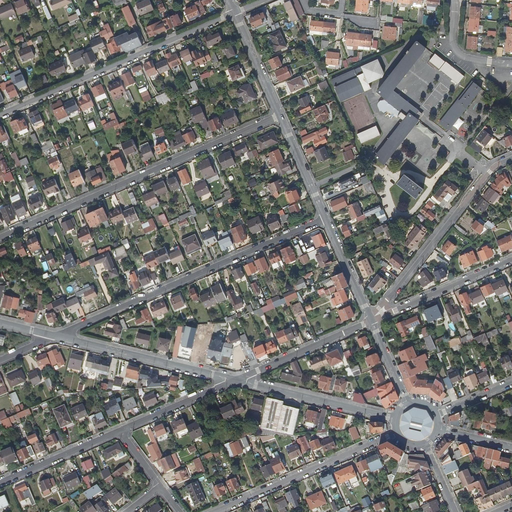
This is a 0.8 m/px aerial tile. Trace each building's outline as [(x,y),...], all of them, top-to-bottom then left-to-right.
[(24,0),(22,0),(16,3),(20,14),(29,10),(24,0)] [(73,3),(71,0),(57,0),(51,3),(54,11),(73,3)] [(149,0),(148,0),(136,5),(140,15),(154,10),(149,0)] [(201,0),(195,3),(196,6),(201,16),(205,14),(202,7),(209,4),(211,3),(210,0),(201,0)] [(297,0),(289,0),(291,2),(298,19),(304,16),(297,0)] [(367,1),(359,0),(356,0),(356,12),(367,13),(368,11),(369,4),(369,1),(367,1)] [(440,0),(427,0),(427,6),(427,10),(436,11),(436,8),(439,8),(440,0)] [(290,17),(293,23),(299,20),(298,19),(291,2),(284,5),(288,11),(289,11),(291,16),(290,17)] [(16,14),(11,4),(0,8),(0,13),(2,18),(2,19),(16,14)] [(157,8),(158,11),(159,14),(165,11),(163,5),(157,8)] [(48,20),(52,18),(47,6),(43,8),(48,20)] [(189,21),(201,16),(196,6),(192,8),(185,11),(189,21)] [(130,26),(136,23),(129,7),(122,10),(130,26)] [(470,19),(479,20),(480,9),(471,8),(470,19)] [(267,22),(264,14),(251,20),(254,28),(267,22)] [(178,15),(171,18),(175,27),(182,24),(178,15)] [(423,20),(423,24),(432,25),(433,21),(429,20),(429,16),(424,16),(423,20)] [(175,27),(171,18),(164,21),(168,30),(175,27)] [(478,33),(479,20),(470,19),(469,32),(478,33)] [(321,32),(323,23),(311,21),(311,24),(309,24),(309,28),(310,29),(310,31),(321,32)] [(151,38),(167,31),(163,22),(147,29),(151,38)] [(335,25),(323,23),(321,32),(335,33),(335,25)] [(100,34),(102,38),(103,41),(113,37),(108,25),(104,28),(106,32),(100,34)] [(503,34),(507,34),(507,28),(511,28),(511,26),(504,26),(503,34)] [(384,40),(396,42),(398,30),(386,28),(384,40)] [(129,37),(135,50),(143,47),(137,33),(129,37)] [(286,48),(279,33),(270,36),(274,45),(272,46),(276,52),(286,48)] [(119,51),(122,56),(135,50),(129,37),(127,34),(116,39),(115,37),(113,38),(114,39),(109,42),(110,45),(108,46),(111,55),(119,51)] [(211,36),(204,39),(208,48),(222,42),(219,34),(212,37),(211,36)] [(350,46),(358,47),(359,35),(348,34),(347,45),(350,46)] [(359,35),(358,47),(370,48),(371,48),(372,37),(359,35)] [(36,43),(36,45),(43,42),(41,36),(34,39),(36,43)] [(315,43),(313,39),(311,36),(307,38),(308,41),(309,44),(311,48),(315,46),(315,43)] [(482,46),(482,39),(468,37),(467,49),(476,50),(477,45),(482,46)] [(90,43),(95,54),(100,51),(99,49),(105,46),(103,41),(102,38),(90,43)] [(23,49),(36,43),(34,39),(28,42),(25,43),(21,45),(23,49)] [(0,54),(11,49),(9,45),(7,41),(5,42),(7,46),(0,48),(0,54)] [(425,50),(417,42),(377,93),(385,99),(383,102),(382,101),(380,101),(380,103),(378,103),(378,106),(377,107),(380,109),(380,111),(382,111),(382,112),(384,112),(384,113),(386,111),(387,112),(388,111),(394,116),(395,115),(397,117),(401,112),(407,117),(374,158),(384,165),(418,121),(417,120),(422,115),(417,112),(417,108),(414,109),(409,105),(409,101),(405,102),(400,98),(400,94),(397,95),(393,92),(425,50)] [(231,46),(224,49),(226,53),(229,59),(236,56),(231,46)] [(30,47),(20,52),(24,61),(35,57),(30,47)] [(192,57),(188,49),(184,50),(185,52),(183,52),(180,53),(185,63),(193,60),(192,57)] [(213,50),(208,52),(211,60),(216,69),(222,67),(220,63),(218,63),(213,50)] [(85,51),(82,52),(88,65),(97,61),(93,52),(86,55),(85,51)] [(207,51),(203,53),(197,55),(196,51),(192,53),(193,57),(192,57),(193,60),(196,67),(207,62),(211,60),(208,52),(207,51)] [(165,55),(171,68),(181,64),(179,59),(178,59),(176,54),(171,56),(170,53),(165,55)] [(339,66),(340,54),(328,53),(327,64),(329,65),(336,66),(339,66)] [(70,59),(74,69),(78,67),(78,66),(85,62),(81,54),(70,59)] [(169,67),(165,57),(155,62),(159,71),(169,67)] [(278,57),(269,61),(273,70),(282,66),(278,57)] [(382,78),(384,74),(378,60),(331,81),(340,103),(342,102),(363,92),(370,89),(369,84),(382,78)] [(152,61),(144,65),(149,76),(157,72),(152,61)] [(57,65),(56,64),(48,67),(51,74),(55,72),(57,76),(67,72),(63,63),(57,65)] [(446,63),(440,70),(459,85),(464,77),(446,63)] [(141,66),(131,70),(133,75),(135,75),(137,74),(144,71),(141,66)] [(239,66),(228,71),(233,81),(238,79),(239,81),(245,79),(245,78),(242,70),(241,70),(239,66)] [(291,77),(287,69),(276,73),(280,82),(291,77)] [(214,75),(212,71),(211,72),(200,76),(202,80),(214,75)] [(136,84),(134,80),(133,81),(130,73),(127,74),(127,73),(124,74),(124,75),(121,76),(125,85),(126,88),(136,84)] [(301,78),(288,84),(292,93),(305,88),(301,78)] [(125,90),(121,81),(116,83),(117,84),(108,88),(113,98),(126,92),(125,90)] [(13,86),(18,96),(26,92),(22,82),(13,86)] [(195,82),(190,84),(194,92),(198,90),(195,82)] [(321,92),(329,88),(326,82),(318,85),(321,92)] [(473,83),(440,124),(449,132),(482,90),(473,83)] [(101,85),(92,89),(96,99),(106,95),(101,85)] [(11,99),(18,96),(13,86),(7,89),(11,99)] [(246,103),(256,99),(254,95),(253,95),(249,86),(242,89),(242,91),(239,92),(241,97),(244,95),(246,98),(244,99),(246,103)] [(159,106),(170,101),(168,97),(167,93),(155,98),(156,100),(159,106)] [(94,106),(89,95),(83,97),(84,100),(78,102),(82,111),(94,106)] [(313,109),(309,100),(307,101),(306,99),(299,102),(301,108),(299,109),(302,114),(313,109)] [(79,111),(74,100),(70,102),(63,105),(66,111),(68,116),(79,111)] [(186,105),(190,114),(191,118),(193,121),(194,124),(194,125),(201,122),(205,132),(204,133),(207,138),(213,136),(203,113),(201,109),(197,100),(186,105)] [(68,116),(66,111),(65,111),(60,101),(57,102),(57,104),(52,106),(58,120),(58,121),(59,121),(68,117),(68,116)] [(313,111),(315,115),(319,124),(328,120),(327,118),(330,117),(326,106),(313,111)] [(506,111),(501,108),(492,118),(501,124),(502,122),(499,120),(506,111)] [(41,119),(38,111),(29,115),(34,126),(38,125),(36,121),(41,119)] [(227,127),(239,122),(234,112),(234,111),(225,116),(222,117),(227,127)] [(120,125),(115,114),(110,116),(114,123),(107,126),(105,121),(101,123),(105,131),(114,128),(120,125)] [(70,121),(68,117),(59,121),(61,125),(70,121)] [(222,135),(226,133),(219,119),(209,123),(213,132),(220,129),(222,135)] [(94,120),(88,122),(91,130),(96,128),(94,120)] [(15,121),(7,125),(12,135),(24,129),(21,121),(16,124),(16,123),(15,121)] [(204,133),(205,132),(201,122),(194,125),(195,126),(200,124),(204,133)] [(433,138),(436,132),(419,123),(416,128),(433,138)] [(181,134),(186,145),(201,139),(196,129),(195,126),(194,125),(194,124),(187,128),(188,131),(181,134)] [(376,125),(356,133),(360,143),(380,134),(376,125)] [(10,140),(4,126),(0,127),(0,142),(1,144),(10,140)] [(328,133),(326,129),(302,139),(304,144),(315,139),(316,141),(314,142),(316,147),(327,143),(324,137),(323,138),(322,136),(328,133)] [(484,146),(491,137),(489,135),(483,130),(476,140),(477,141),(484,146)] [(183,140),(180,131),(173,135),(176,140),(181,138),(182,141),(183,140)] [(38,143),(35,134),(30,136),(34,145),(38,143)] [(267,138),(266,137),(257,141),(261,150),(277,144),(274,135),(267,138)] [(171,147),(172,151),(186,145),(183,140),(182,141),(181,138),(176,140),(177,143),(174,144),(174,143),(173,143),(170,145),(171,147)] [(511,139),(509,141),(507,138),(503,140),(504,140),(499,142),(505,147),(506,146),(507,147),(511,144),(511,139)] [(63,143),(55,147),(57,151),(67,147),(64,139),(61,140),(63,143)] [(122,145),(126,156),(138,151),(133,140),(122,145)] [(171,147),(170,145),(168,142),(168,140),(155,146),(159,155),(167,151),(167,149),(171,147)] [(245,144),(233,150),(237,160),(239,160),(237,156),(248,151),(245,144)] [(470,147),(479,154),(482,150),(474,145),(473,144),(470,147)] [(51,155),(56,152),(54,147),(42,152),(45,157),(51,155)] [(140,155),(143,162),(146,161),(146,160),(154,156),(150,147),(141,150),(142,154),(140,155)] [(315,152),(320,164),(329,160),(324,148),(315,152)] [(282,163),(283,163),(282,159),(278,150),(269,154),(274,167),(275,166),(282,163)] [(354,159),(350,151),(343,155),(346,161),(344,161),(345,163),(347,162),(347,163),(354,159)] [(114,159),(121,174),(126,172),(119,157),(119,152),(115,152),(113,152),(112,153),(112,155),(114,159)] [(16,167),(20,165),(19,162),(15,153),(11,155),(16,167)] [(230,153),(219,158),(224,170),(235,165),(230,153)] [(3,172),(5,171),(8,170),(2,154),(0,154),(0,169),(1,169),(2,170),(3,172)] [(116,176),(121,174),(114,159),(112,155),(107,157),(116,176)] [(61,166),(57,157),(47,161),(51,170),(55,168),(56,171),(59,169),(58,167),(61,166)] [(20,165),(22,168),(28,165),(26,159),(19,162),(20,165)] [(208,159),(197,164),(203,178),(214,173),(208,159)] [(214,173),(203,178),(204,180),(217,175),(210,159),(208,159),(214,173)] [(282,163),(275,166),(280,177),(292,172),(290,167),(291,166),(289,163),(283,166),(282,163)] [(185,170),(178,173),(184,186),(191,182),(185,170)] [(85,182),(80,171),(70,176),(75,187),(85,182)] [(94,171),(86,175),(88,181),(91,180),(92,184),(93,186),(96,185),(106,180),(102,171),(95,174),(94,171)] [(13,178),(10,172),(7,174),(2,176),(5,182),(13,178)] [(491,188),(498,194),(501,190),(505,185),(507,188),(510,185),(505,174),(498,179),(491,188)] [(416,184),(416,183),(415,182),(414,183),(404,175),(398,184),(416,198),(422,190),(416,184)] [(29,188),(36,185),(33,176),(26,179),(29,188)] [(180,187),(176,177),(167,181),(172,191),(180,187)] [(352,178),(339,183),(343,192),(349,190),(348,188),(355,185),(352,178)] [(257,185),(254,179),(248,182),(251,188),(257,185)] [(55,194),(60,192),(55,180),(42,186),(46,195),(54,192),(55,194)] [(268,185),(272,195),(278,192),(284,190),(280,180),(272,184),(271,183),(268,185)] [(449,192),(453,195),(457,189),(447,181),(434,198),(440,203),(449,192)] [(168,192),(164,182),(152,187),(154,191),(157,197),(168,192)] [(367,193),(374,190),(371,183),(364,186),(367,193)] [(206,184),(194,189),(198,198),(210,192),(206,184)] [(296,189),(287,193),(291,203),(289,204),(290,205),(291,207),(298,204),(299,203),(298,200),(300,199),(296,189)] [(499,197),(490,189),(484,197),(493,205),(497,200),(499,197)] [(154,191),(143,197),(147,208),(159,203),(157,197),(154,191)] [(231,192),(230,191),(225,194),(226,198),(223,199),(224,202),(228,200),(233,198),(232,195),(231,192)] [(454,196),(453,195),(449,192),(440,203),(445,207),(454,196)] [(132,193),(128,195),(133,206),(137,204),(132,193)] [(39,197),(28,202),(32,211),(42,206),(39,197)] [(335,212),(347,206),(343,199),(338,201),(338,200),(331,203),(332,207),(335,212)] [(434,205),(435,203),(430,199),(427,203),(428,204),(421,213),(432,221),(435,217),(431,213),(429,212),(434,205)] [(482,216),(490,205),(483,200),(474,210),(482,216)] [(350,215),(352,221),(356,219),(362,216),(360,212),(361,211),(358,203),(348,207),(351,211),(352,214),(350,215)] [(302,213),(298,204),(291,207),(288,208),(291,215),(295,213),(296,216),(302,213)] [(383,226),(389,223),(381,206),(365,213),(367,218),(376,214),(378,218),(380,220),(383,226)] [(0,212),(4,219),(5,219),(7,224),(16,220),(10,207),(0,212)] [(24,208),(16,211),(19,217),(26,213),(24,208)] [(95,212),(100,224),(108,220),(103,208),(95,212)] [(134,208),(122,213),(125,219),(128,225),(139,220),(136,212),(134,208)] [(117,212),(109,215),(113,224),(123,220),(125,219),(122,213),(120,209),(116,210),(117,212)] [(282,211),(279,212),(279,214),(284,223),(287,222),(286,220),(285,216),(282,211)] [(91,228),(100,224),(95,212),(86,216),(91,228)] [(193,216),(191,213),(180,218),(181,221),(186,219),(189,217),(193,216)] [(358,223),(367,219),(367,218),(365,213),(363,214),(364,216),(362,216),(356,219),(358,223)] [(168,223),(164,214),(159,217),(160,221),(162,220),(163,222),(162,222),(163,226),(168,223)] [(281,226),(284,224),(284,223),(279,214),(276,215),(277,218),(268,222),(271,231),(281,226)] [(259,217),(247,222),(253,234),(260,231),(260,230),(264,228),(259,217)] [(61,231),(64,238),(67,236),(66,234),(74,230),(73,226),(76,224),(73,219),(61,224),(64,230),(61,231)] [(144,230),(155,225),(153,219),(148,221),(148,223),(142,226),(144,230)] [(123,220),(113,224),(115,228),(125,224),(123,220)] [(489,231),(491,229),(485,224),(479,220),(478,222),(476,221),(472,227),(474,228),(472,230),(480,235),(481,236),(480,237),(489,231)] [(158,231),(155,225),(144,230),(146,236),(158,231)] [(425,233),(427,230),(421,225),(418,228),(417,227),(408,239),(409,240),(405,245),(411,250),(415,245),(417,246),(426,234),(425,233)] [(342,229),(346,238),(351,236),(347,226),(342,229)] [(382,228),(382,227),(372,231),(375,237),(384,233),(387,240),(391,238),(386,226),(382,228)] [(77,235),(81,243),(92,238),(88,228),(84,230),(84,231),(82,233),(77,235)] [(233,245),(238,243),(247,239),(244,231),(240,233),(238,228),(232,231),(234,236),(230,238),(233,245)] [(459,228),(457,231),(464,236),(466,233),(459,228)] [(213,231),(201,236),(206,246),(213,243),(213,244),(218,242),(213,231)] [(321,234),(314,237),(319,248),(322,246),(321,245),(325,243),(321,234)] [(187,252),(200,247),(195,235),(182,241),(187,252)] [(511,236),(497,242),(501,253),(511,248),(511,236)] [(36,237),(27,241),(30,249),(31,249),(33,253),(41,249),(40,247),(36,237)] [(230,238),(230,237),(223,239),(219,241),(223,251),(228,249),(227,247),(233,245),(230,238)] [(456,247),(449,241),(442,250),(450,256),(456,247)] [(21,243),(16,245),(22,257),(27,255),(21,243)] [(298,245),(294,247),(299,258),(303,256),(298,245)] [(112,251),(115,259),(127,254),(125,250),(123,246),(121,247),(114,250),(112,251)] [(201,249),(200,247),(187,252),(188,255),(201,249)] [(283,250),(278,252),(283,263),(286,262),(287,264),(296,260),(294,256),(295,255),(293,251),(292,251),(290,247),(283,250)] [(154,253),(154,254),(159,264),(171,259),(168,253),(166,248),(154,253)] [(478,255),(481,262),(492,257),(491,254),(492,253),(491,250),(490,250),(489,249),(488,249),(488,248),(483,250),(484,251),(480,253),(480,254),(478,255)] [(181,249),(169,254),(173,264),(185,259),(181,249)] [(325,267),(335,262),(333,258),(331,259),(327,250),(319,254),(325,267)] [(283,263),(278,252),(268,256),(274,270),(284,265),(283,263)] [(478,262),(473,252),(461,258),(465,268),(478,262)] [(45,257),(47,262),(48,262),(51,267),(56,264),(56,262),(57,262),(56,258),(54,259),(52,254),(45,257)] [(94,268),(97,266),(96,265),(102,263),(106,272),(109,270),(110,272),(115,269),(109,255),(107,255),(107,254),(95,259),(89,262),(90,265),(92,269),(94,268)] [(144,259),(148,269),(159,265),(159,264),(154,254),(144,259)] [(303,256),(299,258),(302,265),(309,261),(306,255),(303,256)] [(445,259),(440,255),(437,259),(442,263),(443,262),(445,259)] [(404,263),(396,257),(391,264),(399,270),(404,263)] [(264,258),(255,262),(260,273),(269,270),(264,258)] [(367,259),(365,260),(358,263),(364,278),(373,274),(367,259)] [(63,266),(65,271),(77,266),(75,262),(75,261),(72,262),(63,266)] [(384,267),(387,270),(390,267),(384,262),(381,265),(384,267)] [(429,263),(428,262),(425,266),(424,265),(422,267),(427,271),(430,273),(431,274),(431,272),(426,267),(429,263)] [(252,263),(244,266),(248,275),(257,271),(255,266),(254,266),(252,263)] [(429,274),(430,273),(427,271),(422,267),(420,270),(422,273),(420,274),(419,275),(420,276),(418,277),(418,279),(419,281),(418,282),(423,288),(427,285),(426,284),(433,279),(429,274)] [(115,269),(110,272),(109,272),(112,278),(119,275),(116,268),(115,269)] [(240,268),(231,272),(235,280),(244,276),(240,268)] [(443,271),(443,270),(439,271),(434,273),(438,281),(446,277),(444,274),(447,272),(446,270),(443,271)] [(149,271),(136,276),(141,288),(150,284),(149,281),(152,279),(151,275),(149,271)] [(348,287),(342,273),(332,277),(338,290),(334,291),(334,290),(321,296),(322,298),(348,287)] [(379,276),(378,275),(370,286),(378,292),(381,288),(382,286),(384,287),(387,283),(382,279),(385,275),(382,273),(379,276)] [(135,274),(132,276),(134,279),(130,280),(129,281),(130,284),(133,291),(140,288),(135,274)] [(303,279),(295,283),(296,286),(294,287),(296,290),(306,286),(303,280),(303,279)] [(508,290),(503,280),(499,282),(492,285),(495,292),(496,295),(508,290)] [(215,287),(211,289),(213,292),(213,294),(217,303),(218,304),(227,300),(219,282),(214,284),(215,287)] [(255,282),(250,284),(257,298),(260,296),(258,292),(259,291),(255,282)] [(74,283),(71,285),(77,298),(80,296),(84,294),(85,296),(88,301),(97,297),(94,290),(95,290),(93,287),(80,293),(78,289),(76,290),(74,283)] [(494,292),(490,284),(481,288),(485,296),(489,295),(490,298),(496,295),(495,292),(494,292)] [(194,288),(190,290),(194,301),(198,299),(197,296),(198,295),(196,290),(195,291),(194,288)] [(232,289),(227,292),(235,311),(241,309),(240,308),(244,306),(240,299),(237,300),(232,289)] [(344,290),(336,293),(338,299),(340,303),(348,300),(344,290)] [(480,290),(469,296),(473,305),(477,303),(484,300),(480,290)] [(471,302),(467,293),(459,296),(463,306),(465,305),(465,306),(464,307),(467,314),(472,312),(468,305),(467,305),(467,304),(471,302)] [(208,294),(201,298),(205,308),(217,303),(213,294),(209,296),(208,294)] [(15,299),(5,296),(2,307),(11,309),(12,305),(13,305),(15,299)] [(181,296),(171,301),(175,311),(185,306),(181,296)] [(52,303),(56,313),(60,311),(59,310),(67,306),(65,303),(63,298),(52,303)] [(68,308),(70,313),(81,307),(77,298),(65,303),(67,306),(68,308)] [(280,300),(273,303),(274,306),(275,308),(287,303),(285,298),(280,300)] [(449,304),(445,305),(454,324),(458,322),(457,318),(461,317),(458,308),(453,310),(451,304),(454,303),(452,299),(448,301),(449,304)] [(26,318),(25,321),(35,324),(38,314),(38,310),(35,310),(34,314),(22,311),(25,300),(23,300),(23,302),(22,302),(18,316),(26,318)] [(164,302),(150,308),(155,318),(168,312),(164,302)] [(55,313),(56,313),(52,303),(47,305),(49,311),(44,313),(47,318),(49,317),(50,321),(52,321),(53,321),(58,319),(55,313)] [(268,306),(261,309),(263,312),(274,306),(273,303),(268,306)] [(297,320),(306,316),(302,307),(302,306),(292,309),(297,320)] [(350,307),(338,312),(342,321),(354,316),(350,307)] [(438,308),(429,312),(428,309),(421,312),(425,322),(427,321),(430,327),(435,325),(433,321),(442,317),(438,308)] [(147,310),(140,313),(143,319),(136,322),(137,326),(147,321),(151,320),(147,310)] [(397,324),(401,332),(408,329),(420,323),(418,316),(405,322),(405,321),(397,324)] [(156,328),(152,319),(151,320),(147,321),(148,323),(151,322),(154,328),(156,328)] [(123,320),(119,321),(121,326),(123,330),(127,330),(123,320)] [(106,335),(122,339),(123,330),(121,326),(117,325),(116,330),(108,328),(106,335)] [(183,327),(182,327),(179,344),(182,345),(186,327),(187,326),(183,327)] [(178,331),(172,358),(176,358),(179,344),(182,327),(179,327),(178,331)] [(197,330),(186,327),(182,345),(182,346),(192,348),(197,330)] [(201,329),(199,335),(212,338),(213,333),(212,333),(213,330),(203,327),(201,327),(201,329)] [(421,330),(425,338),(431,335),(427,327),(423,329),(421,330)] [(482,332),(473,336),(474,338),(485,333),(484,329),(482,330),(482,332)] [(486,334),(487,338),(492,336),(492,335),(495,333),(496,335),(499,333),(497,329),(486,334)] [(280,344),(289,341),(285,332),(285,330),(276,334),(280,344)] [(285,332),(289,341),(298,337),(296,331),(292,333),(291,330),(285,332)] [(228,341),(230,341),(229,338),(237,335),(236,331),(231,333),(231,334),(228,336),(228,337),(227,338),(228,341)] [(460,339),(462,344),(474,338),(473,336),(472,335),(470,331),(467,332),(469,335),(462,339),(460,339)] [(484,345),(489,343),(487,338),(486,334),(485,333),(474,338),(475,341),(475,342),(478,340),(479,342),(482,340),(484,345)] [(150,337),(138,334),(136,343),(148,345),(150,337)] [(241,344),(251,367),(258,364),(248,341),(245,335),(239,338),(237,335),(229,338),(230,341),(232,344),(235,343),(237,342),(239,341),(241,344)] [(425,338),(424,338),(430,352),(437,349),(436,346),(433,342),(431,335),(425,338)] [(370,347),(366,337),(358,340),(361,347),(364,346),(366,349),(370,347)] [(436,346),(437,349),(439,354),(441,353),(437,345),(439,345),(438,344),(445,341),(443,337),(433,342),(436,346)] [(451,349),(462,344),(460,339),(459,337),(448,342),(451,349)] [(171,341),(160,338),(157,349),(168,351),(171,341)] [(211,340),(207,357),(212,358),(211,360),(216,362),(217,360),(221,361),(224,348),(225,344),(221,343),(222,341),(216,339),(216,341),(211,340)] [(270,343),(265,345),(268,353),(277,350),(273,341),(270,343)] [(263,346),(254,350),(258,359),(267,355),(263,346)] [(399,353),(404,363),(407,362),(412,359),(416,358),(412,347),(399,353)] [(183,355),(191,357),(193,350),(185,348),(183,355)] [(221,361),(220,365),(228,367),(232,350),(224,348),(221,361)] [(56,350),(47,354),(49,360),(52,366),(63,361),(60,355),(59,355),(56,350)] [(343,361),(338,350),(326,354),(331,366),(343,361)] [(349,351),(343,353),(347,360),(352,358),(349,351)] [(381,362),(377,353),(367,358),(370,366),(381,362)] [(49,360),(47,354),(36,358),(39,365),(43,364),(44,366),(50,364),(48,361),(49,360)] [(425,354),(416,358),(412,359),(415,365),(417,364),(426,360),(427,360),(425,354)] [(83,358),(72,355),(70,361),(71,361),(69,368),(80,371),(83,358)] [(329,364),(325,356),(320,358),(320,357),(317,358),(317,359),(310,361),(314,370),(324,366),(329,364)] [(505,369),(511,366),(511,362),(509,356),(501,359),(505,369)] [(100,360),(88,358),(85,371),(97,373),(100,360)] [(111,363),(100,360),(97,373),(108,376),(111,363)] [(417,364),(418,367),(426,364),(428,369),(429,368),(426,360),(417,364)] [(286,380),(300,383),(302,374),(296,361),(292,363),(295,371),(294,376),(288,375),(282,374),(282,373),(280,378),(281,378),(286,380)] [(489,380),(491,385),(494,384),(492,379),(491,379),(487,372),(488,371),(484,361),(481,363),(485,372),(478,376),(481,383),(489,380)] [(400,365),(406,379),(415,374),(428,369),(426,364),(418,367),(411,370),(407,362),(404,363),(400,365)] [(138,375),(139,369),(129,367),(127,378),(138,380),(139,375),(138,375)] [(349,377),(354,377),(352,373),(351,369),(350,367),(346,369),(349,377)] [(379,372),(377,368),(372,370),(377,382),(380,381),(381,382),(385,380),(381,371),(379,372)] [(454,373),(449,375),(453,383),(462,379),(458,371),(456,372),(455,370),(454,371),(454,373)] [(149,375),(150,373),(141,371),(140,379),(145,380),(144,381),(147,382),(148,381),(150,381),(152,375),(149,375)] [(21,374),(20,372),(7,378),(11,388),(26,382),(23,374),(21,374)] [(36,372),(28,375),(33,385),(41,382),(36,372)] [(492,379),(494,384),(498,382),(493,372),(491,373),(489,374),(492,379)] [(406,379),(404,379),(406,386),(409,393),(414,393),(418,393),(430,394),(434,384),(427,384),(427,381),(418,380),(415,374),(406,379)] [(479,384),(475,374),(465,379),(469,389),(479,384)] [(180,378),(171,376),(171,379),(169,385),(173,386),(172,391),(177,392),(177,391),(180,392),(180,390),(178,389),(180,378)] [(49,377),(44,379),(50,391),(54,389),(49,377)] [(331,379),(322,377),(319,389),(329,391),(331,379)] [(450,389),(455,401),(459,399),(454,387),(449,377),(444,379),(446,385),(448,384),(450,389)] [(169,385),(171,379),(166,378),(165,386),(157,386),(157,388),(169,387),(169,385)] [(123,381),(115,379),(114,383),(113,391),(121,390),(122,387),(123,381)] [(336,379),(334,390),(344,392),(347,382),(345,381),(336,379)] [(387,408),(394,403),(399,399),(391,382),(380,387),(383,393),(385,399),(383,400),(385,404),(384,404),(385,408),(386,407),(387,408)] [(113,391),(114,383),(108,383),(108,385),(107,390),(106,390),(105,391),(107,391),(113,391)] [(434,384),(430,394),(435,398),(441,402),(447,394),(434,384)] [(365,402),(383,393),(380,387),(378,388),(375,390),(372,391),(362,395),(363,397),(365,402)] [(15,392),(9,394),(14,405),(20,403),(15,392)] [(154,395),(144,400),(147,407),(157,403),(154,395)] [(353,401),(367,405),(365,402),(363,397),(355,395),(353,401)] [(134,398),(124,403),(127,410),(137,406),(134,398)] [(264,400),(253,398),(252,407),(262,410),(264,400)] [(259,436),(275,436),(294,436),(300,410),(283,407),(284,403),(267,399),(260,431),(259,436)] [(117,412),(121,410),(117,400),(109,403),(109,405),(105,407),(109,417),(114,415),(114,414),(117,412)] [(50,407),(48,401),(42,404),(44,409),(44,408),(45,410),(46,410),(47,413),(51,412),(49,408),(50,407)] [(225,409),(221,410),(225,420),(236,415),(233,408),(230,401),(223,405),(224,407),(225,409)] [(16,408),(19,414),(26,411),(23,404),(16,408)] [(71,410),(76,421),(89,415),(84,405),(71,410)] [(241,405),(233,408),(236,415),(237,416),(245,413),(241,405)] [(65,406),(55,410),(62,427),(68,425),(67,424),(71,421),(65,406)] [(506,417),(511,416),(511,408),(509,409),(508,407),(503,410),(506,417)] [(19,417),(31,412),(30,409),(26,411),(19,414),(18,414),(19,417)] [(319,425),(316,434),(320,434),(326,433),(326,431),(321,430),(326,410),(322,409),(321,415),(319,425)] [(427,412),(415,409),(404,415),(401,426),(406,438),(419,441),(429,435),(433,424),(427,412)] [(315,424),(319,425),(321,415),(318,414),(318,413),(308,411),(306,422),(305,425),(307,427),(313,428),(315,424)] [(466,416),(464,411),(450,417),(451,422),(460,421),(461,421),(460,418),(466,416)] [(500,416),(488,413),(484,429),(496,431),(500,416)] [(98,434),(100,433),(98,428),(107,424),(104,417),(103,418),(100,419),(101,422),(98,423),(95,417),(95,415),(90,417),(97,434),(98,434)] [(2,421),(3,425),(3,426),(4,426),(5,426),(16,421),(15,420),(14,416),(11,417),(7,419),(2,421)] [(344,420),(332,417),(330,425),(340,428),(340,430),(342,430),(342,428),(344,420)] [(187,428),(183,419),(179,421),(180,422),(172,425),(176,434),(188,429),(187,428)] [(193,440),(204,435),(199,423),(187,428),(188,429),(193,440)] [(367,434),(381,433),(384,432),(383,424),(380,423),(370,424),(370,425),(366,426),(367,431),(367,434)] [(156,433),(153,434),(155,439),(162,436),(164,435),(169,433),(167,431),(166,431),(163,425),(154,429),(156,433)] [(351,437),(353,443),(358,441),(357,439),(359,438),(357,434),(354,428),(349,431),(351,437)] [(153,434),(151,430),(148,431),(154,446),(148,448),(153,460),(162,456),(155,439),(153,434)] [(53,446),(65,441),(61,431),(54,434),(54,435),(47,439),(48,442),(47,442),(49,447),(53,445),(53,446)] [(235,443),(242,439),(246,438),(245,436),(244,432),(242,433),(243,435),(234,438),(233,437),(232,437),(235,443)] [(29,441),(32,448),(34,447),(37,455),(42,453),(43,455),(46,454),(45,452),(42,444),(40,445),(37,438),(36,434),(28,438),(29,441)] [(306,437),(304,438),(298,441),(303,453),(309,450),(309,449),(311,448),(306,437)] [(323,451),(324,453),(336,447),(332,438),(320,443),(322,448),(323,451)] [(439,460),(441,463),(445,459),(443,454),(448,449),(454,442),(446,439),(435,451),(439,460)] [(322,448),(320,443),(319,441),(310,444),(314,452),(315,451),(316,453),(320,452),(319,449),(322,448)] [(445,459),(441,463),(442,467),(455,461),(469,456),(471,454),(467,445),(457,442),(461,450),(455,453),(456,455),(453,457),(453,459),(450,461),(447,457),(445,459)] [(229,444),(226,446),(231,458),(243,453),(239,443),(230,446),(229,444)] [(399,469),(405,454),(404,454),(389,444),(379,448),(385,461),(388,459),(387,455),(388,455),(395,459),(398,461),(397,463),(395,462),(395,463),(392,472),(394,472),(393,475),(389,476),(386,471),(385,472),(392,486),(398,472),(399,469)] [(120,445),(105,451),(107,457),(113,455),(114,457),(123,453),(120,445)] [(485,460),(488,450),(474,446),(476,456),(477,456),(476,458),(485,460)] [(290,462),(302,456),(298,447),(286,452),(290,462)] [(1,453),(6,465),(18,460),(13,448),(1,453)] [(21,462),(36,456),(33,448),(28,450),(28,448),(18,453),(21,462)] [(492,461),(494,451),(488,450),(485,460),(484,464),(490,466),(492,461)] [(498,467),(501,453),(494,451),(492,461),(494,461),(493,466),(498,467)] [(167,473),(180,467),(175,454),(164,459),(157,462),(160,467),(162,466),(164,466),(167,473)] [(381,464),(377,455),(367,460),(371,468),(381,464)] [(413,456),(410,456),(410,461),(409,461),(408,469),(417,470),(416,476),(426,471),(430,469),(424,456),(417,456),(413,456)] [(270,461),(271,465),(273,469),(275,469),(277,473),(285,470),(280,457),(270,461)] [(199,474),(206,471),(204,467),(203,468),(200,459),(194,461),(196,465),(199,474)] [(510,461),(501,459),(499,467),(508,469),(510,461)] [(370,468),(366,460),(357,464),(361,472),(370,468)] [(94,467),(91,461),(82,464),(85,471),(94,467)] [(442,467),(446,476),(459,470),(455,461),(442,467)] [(199,474),(196,465),(191,467),(195,476),(199,474)] [(266,478),(276,474),(273,469),(271,465),(262,469),(266,478)] [(126,471),(123,467),(110,476),(112,478),(115,477),(116,478),(126,471)] [(352,467),(343,470),(348,481),(351,480),(356,477),(352,467)] [(104,480),(110,476),(108,469),(101,472),(104,480)] [(348,481),(343,470),(335,474),(339,485),(348,481)] [(458,474),(465,488),(467,487),(476,484),(473,477),(471,478),(468,470),(458,474)] [(426,471),(416,476),(411,478),(415,487),(417,486),(419,485),(418,483),(429,479),(426,471)] [(80,485),(76,475),(64,480),(68,490),(80,485)] [(329,475),(322,478),(325,486),(332,483),(329,475)] [(90,481),(92,480),(91,476),(84,479),(87,486),(91,485),(90,481)] [(236,477),(241,488),(245,486),(242,480),(240,481),(238,476),(236,477)] [(53,479),(49,481),(51,485),(47,487),(49,490),(52,488),(52,487),(56,486),(53,479)] [(239,488),(235,479),(226,484),(230,492),(239,488)] [(419,485),(417,486),(419,491),(432,485),(429,479),(418,483),(419,485)] [(51,485),(49,481),(49,480),(39,484),(43,492),(49,490),(47,487),(51,485)] [(212,490),(215,498),(218,497),(218,498),(224,495),(223,491),(225,490),(222,482),(221,480),(216,483),(216,484),(213,485),(212,483),(209,485),(212,490)] [(478,489),(482,498),(489,494),(488,492),(484,483),(483,481),(476,484),(467,487),(470,492),(478,489)] [(197,482),(187,487),(195,505),(205,500),(197,482)] [(489,494),(492,502),(498,500),(499,502),(505,499),(505,497),(511,493),(511,484),(511,485),(510,482),(509,482),(505,484),(488,492),(489,494)] [(26,489),(24,484),(14,489),(20,502),(25,499),(22,494),(21,491),(24,490),(26,489)] [(97,485),(88,490),(83,493),(88,500),(91,498),(88,494),(94,491),(96,494),(99,492),(97,489),(100,488),(97,485)] [(106,496),(113,504),(122,497),(116,488),(106,496)] [(435,498),(431,488),(422,491),(425,497),(422,498),(424,503),(435,498)] [(329,489),(325,491),(330,504),(334,502),(329,489)] [(295,490),(285,494),(285,495),(288,501),(289,503),(292,502),(294,508),(298,506),(296,500),(299,499),(295,490)] [(81,494),(79,491),(70,496),(72,499),(74,498),(81,494)] [(388,491),(381,494),(384,500),(387,499),(386,497),(390,495),(388,491)] [(327,504),(322,492),(306,499),(311,510),(327,504)] [(476,500),(480,511),(482,511),(494,507),(492,502),(489,494),(482,498),(476,500)] [(5,495),(0,497),(0,508),(9,505),(5,495)] [(284,498),(275,501),(278,510),(284,507),(288,506),(286,502),(284,498)] [(414,510),(422,507),(419,500),(411,504),(414,510)] [(439,505),(437,501),(423,506),(425,511),(436,511),(440,511),(438,506),(439,505)] [(80,510),(81,511),(92,511),(96,510),(95,509),(93,506),(90,502),(80,510)] [(377,511),(387,508),(385,502),(373,507),(375,511),(377,511)] [(93,506),(95,509),(96,508),(98,511),(108,511),(102,503),(98,506),(96,503),(93,506)]
